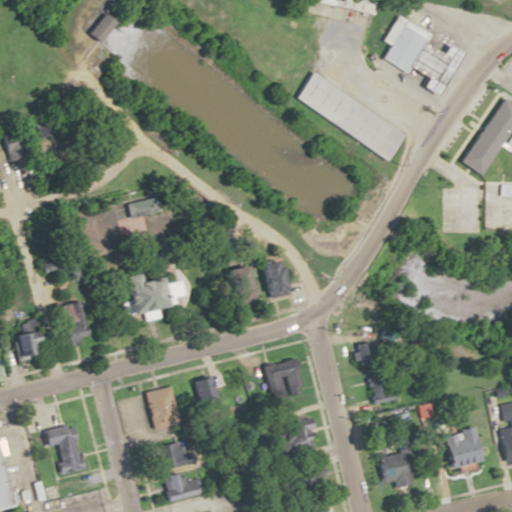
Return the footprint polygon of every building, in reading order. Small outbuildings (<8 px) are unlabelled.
[(105,23),(92,13),(78,32),(90,41),(105,23)] [(392,15),(376,40),(383,44),(375,58),(398,73),(402,66),(420,76),(414,85),(428,94),(454,52),(439,44),(434,52),(416,42),(421,32),(392,15)] [(280,97),(372,160),(391,133),(300,70),(280,97)] [(511,112),(494,99),(452,160),(469,173),(511,112)] [(0,155),(1,160),(25,153),(18,129),(0,134),(0,155)] [(511,184),(492,184),(492,209),(511,209),(511,184)] [(153,211),(149,196),(119,203),(123,218),(153,211)] [(258,299),(280,294),(271,258),(250,263),(258,299)] [(246,301),(237,265),(215,271),(225,307),(246,301)] [(118,323),(148,316),(146,306),(174,299),(170,281),(151,286),(149,277),(129,282),(127,273),(107,278),(118,323)] [(83,339),(72,300),(47,307),(59,346),(83,339)] [(27,343),(34,342),(32,328),(7,332),(11,360),(29,358),(27,343)] [(345,345),(351,364),(362,359),(355,341),(345,345)] [(260,368),(263,381),(277,377),(281,395),(297,391),(290,361),(260,368)] [(363,405),(386,399),(380,375),(357,381),(363,405)] [(186,380),(192,405),(209,401),(203,376),(186,380)] [(148,429),(165,424),(155,388),(137,393),(148,429)] [(511,458),(511,425),(509,402),(488,405),(496,461),(511,458)] [(267,429),(271,453),(305,446),(300,422),(267,429)] [(57,474),(79,467),(65,423),(36,432),(41,448),(48,446),(57,474)] [(432,434),(438,470),(471,464),(465,429),(432,434)] [(195,493),(191,470),(177,473),(171,442),(151,446),(156,474),(154,474),(159,500),(195,493)] [(374,483),(385,480),(387,487),(402,482),(393,450),(367,458),(374,483)] [(295,491),(319,482),(313,464),(288,472),(295,491)]
